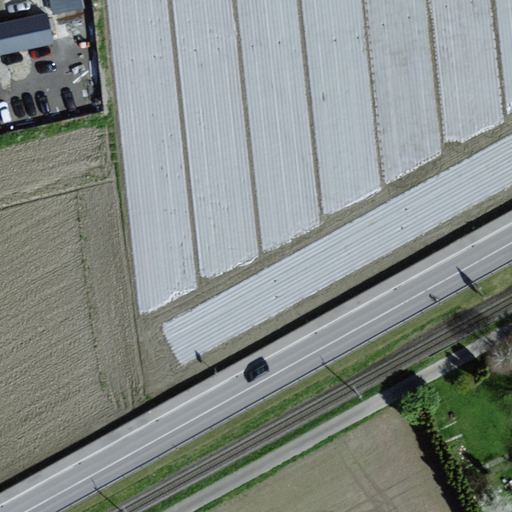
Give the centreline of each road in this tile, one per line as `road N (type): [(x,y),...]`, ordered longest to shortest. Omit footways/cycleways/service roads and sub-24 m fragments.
road 1 (secondary): [(24,511),(511,241)]
road 2 (track): [(511,330),(178,511)]
